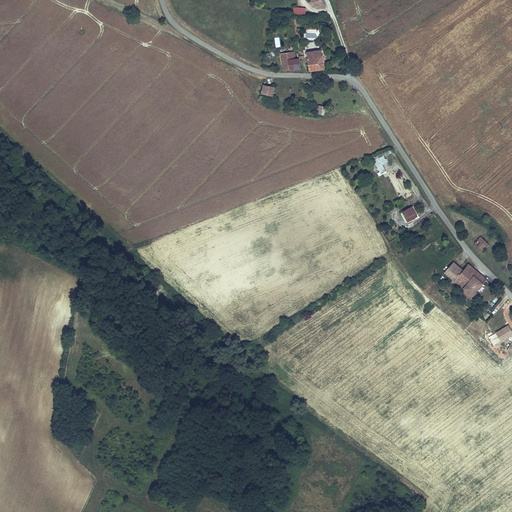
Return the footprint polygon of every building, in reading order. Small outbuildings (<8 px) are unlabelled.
[(306,7),(293,6),(293,14),(305,15),(306,7)] [(322,49),(307,51),(309,71),(325,69),(323,54),(322,54),(322,49)] [(283,70),(301,68),(300,57),(295,58),(294,51),(280,53),(283,70)] [(262,90),(274,92),(275,87),(263,84),(262,90)] [(319,114),(324,115),(325,109),(326,106),(319,104),(318,107),(317,113),(319,114)] [(381,175),(387,172),(382,164),(387,162),(383,155),(374,160),(381,175)] [(383,190),(388,200),(394,196),(389,187),(383,190)] [(413,205),(402,211),(408,222),(418,216),(413,205)] [(479,247),(485,240),(481,236),(475,242),(479,247)] [(490,244),(485,240),(479,247),(483,251),(490,244)] [(452,273),(456,276),(464,269),(454,261),(444,272),(450,277),(452,273)] [(469,263),(464,269),(456,276),(460,279),(456,283),(463,289),(461,292),(471,299),(487,278),(478,271),(473,278),(467,273),(473,267),(469,263)] [(473,267),(467,273),(473,278),(478,271),(473,267)] [(511,336),(511,329),(509,324),(495,332),(501,342),(511,336)]
